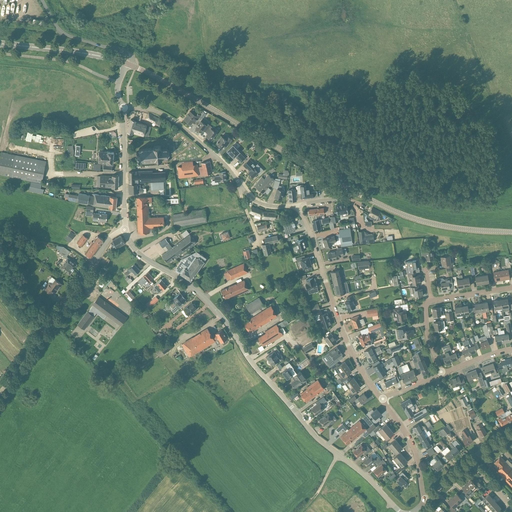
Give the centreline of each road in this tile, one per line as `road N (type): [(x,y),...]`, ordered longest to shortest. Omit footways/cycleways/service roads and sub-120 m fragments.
road 1 (unclassified): [(337,455),(307,429),(203,297),(136,253),(124,225)]
road 2 (tertiary): [(353,191),(126,63)]
road 3 (residential): [(380,398),(349,348),(296,206)]
road 4 (residential): [(123,108),(170,119),(255,202),(296,206)]
road 5 (tertiary): [(376,203),(435,224),(511,232)]
road 6 (residential): [(45,329),(124,225)]
road 7 (tertiary): [(126,63),(0,44)]
